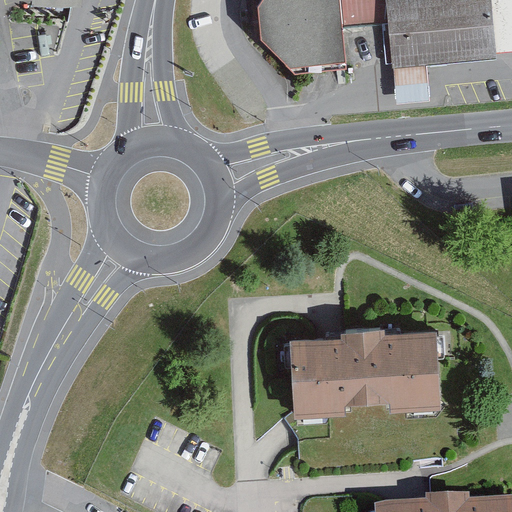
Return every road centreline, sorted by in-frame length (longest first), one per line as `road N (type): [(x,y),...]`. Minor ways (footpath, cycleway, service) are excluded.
road 1 (secondary): [(118,241),(35,393),(9,468)]
road 2 (tertiary): [(402,133),(196,153)]
road 3 (tertiary): [(220,205),(266,179),(402,133)]
road 4 (residential): [(248,492),(409,484)]
road 5 (secondary): [(155,0),(148,91),(158,141)]
road 6 (secondary): [(118,241),(152,259),(190,252),(216,224),(220,205)]
